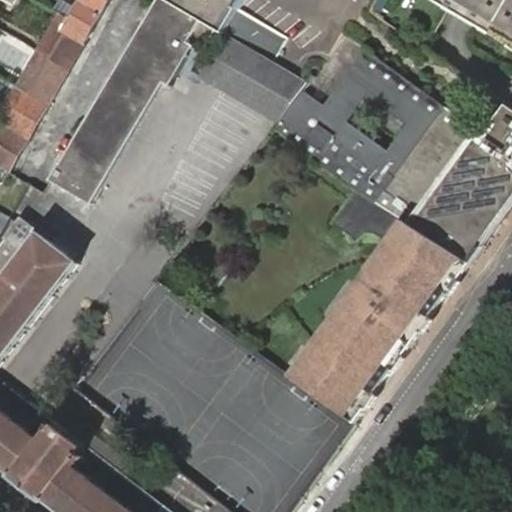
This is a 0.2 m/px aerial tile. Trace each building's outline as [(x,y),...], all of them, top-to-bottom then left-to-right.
[(158,0),(61,165),(52,181),(95,206),(167,83),(165,82),(189,43),(190,44),(196,47),(204,53),(217,30),(203,22),(164,0),(158,0)] [(86,44),(112,0),(84,0),(83,3),(78,0),(61,0),(55,10),(62,14),(73,20),(66,32),(86,44)] [(164,0),(203,22),(217,30),(223,34),(243,0),(164,0)] [(379,0),(372,12),(425,48),(449,8),(436,0),(379,0)] [(511,0),(436,0),(449,8),(475,23),(511,44),(511,0)] [(70,70),(86,44),(66,32),(73,20),(62,14),(39,52),(70,70)] [(309,84),(227,35),(202,77),(280,122),(303,92),(309,84)] [(165,82),(167,83),(172,87),(196,47),(190,44),(189,43),(165,82)] [(366,49),(325,108),(303,92),(280,122),(276,128),(278,130),(346,183),(406,221),(456,253),(473,263),(481,251),(504,220),(511,209),(511,108),(507,105),(482,140),(461,122),(464,118),(366,49)] [(49,105),(70,70),(39,52),(18,87),(49,105)] [(0,122),(5,126),(29,139),(49,105),(18,87),(0,76),(0,94),(10,100),(0,117),(0,122)] [(0,134),(0,166),(10,172),(29,139),(5,126),(0,134)] [(387,248),(293,377),(358,424),(360,420),(363,417),(379,395),(377,393),(394,370),(396,372),(416,344),(411,340),(429,314),(432,316),(449,293),(435,283),(456,253),(406,221),(356,190),(345,205),(332,223),(359,241),(360,240),(360,239),(361,239),(361,238),(362,238),(363,237),(364,237),(364,236),(365,236),(366,236),(367,236),(368,236),(369,236),(370,236),(370,237),(371,237),(372,237),(372,238),(387,248)] [(0,236),(11,218),(0,212),(0,236)] [(23,219),(0,248),(0,367),(80,264),(43,235),(23,219)] [(451,295),(473,263),(456,253),(435,283),(449,293),(451,295)] [(416,344),(434,318),(432,316),(429,314),(411,340),(416,344)] [(176,511),(171,508),(167,511),(164,511),(167,508),(88,447),(58,424),(5,383),(0,389),(0,463),(16,476),(15,477),(46,502),(48,500),(62,511),(176,511)]
